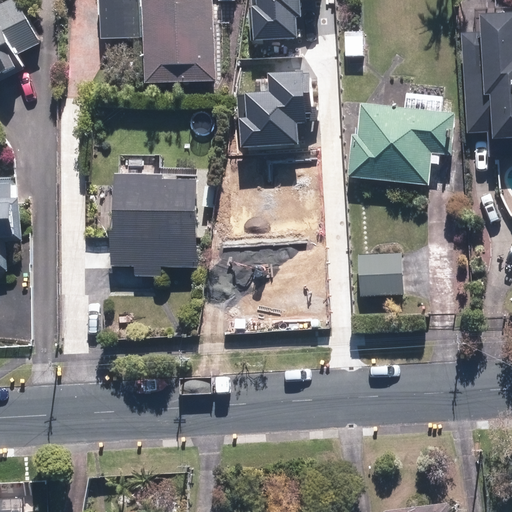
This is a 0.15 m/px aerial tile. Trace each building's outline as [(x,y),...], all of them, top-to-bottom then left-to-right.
[(0,0),(0,73),(25,62),(18,46),(40,36),(24,0),(0,0)] [(147,40),(148,87),(219,85),(216,0),(101,0),(103,41),(147,40)] [(250,0),(254,40),(296,37),(295,15),(299,15),(297,0),(250,0)] [(483,135),(484,160),(511,158),(511,13),(473,16),(475,37),(460,38),(466,136),(483,135)] [(346,34),(347,75),(366,75),(365,34),(346,34)] [(239,119),(241,147),(296,143),(295,122),(307,121),(303,70),(268,73),(269,92),(246,93),(248,118),(239,119)] [(360,107),(352,180),(427,188),(450,192),(453,164),(446,163),(451,117),(437,115),(439,98),(403,93),(401,111),(360,107)] [(113,174),(111,266),(194,268),(196,183),(160,182),(160,175),(113,174)] [(0,271),(4,271),(3,247),(8,242),(20,242),(18,199),(0,199),(0,271)] [(358,257),(360,298),(405,297),(403,255),(358,257)] [(344,306),(304,304),(303,322),(343,324),(344,306)]
